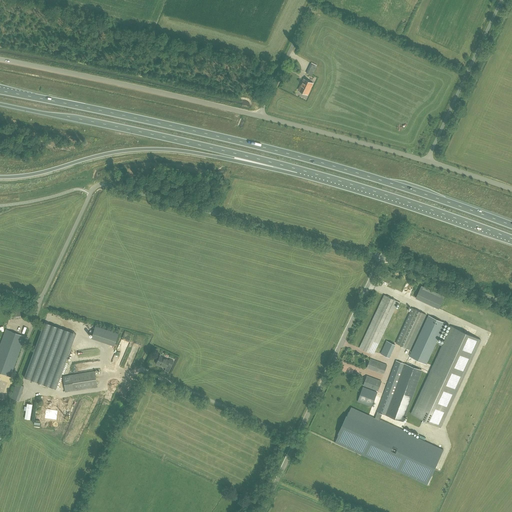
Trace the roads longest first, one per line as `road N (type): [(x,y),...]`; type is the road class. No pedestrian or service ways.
road 1 (trunk): [(511,225),(292,155),(0,90)]
road 2 (unclassified): [(380,258),(100,185),(37,301)]
road 3 (trunk): [(0,104),(296,169)]
road 4 (trunk): [(0,175),(137,149),(296,169)]
road 5 (unclassified): [(262,511),(380,258)]
road 6 (unclassified): [(260,115),(0,59)]
road 7 (trunk): [(296,169),(511,239)]
road 8 (unclassified): [(427,161),(501,0)]
road 9 (unclassified): [(427,161),(260,115)]
road 10 (unclassified): [(511,305),(380,258)]
road 11 (unclassified): [(260,115),(315,0)]
